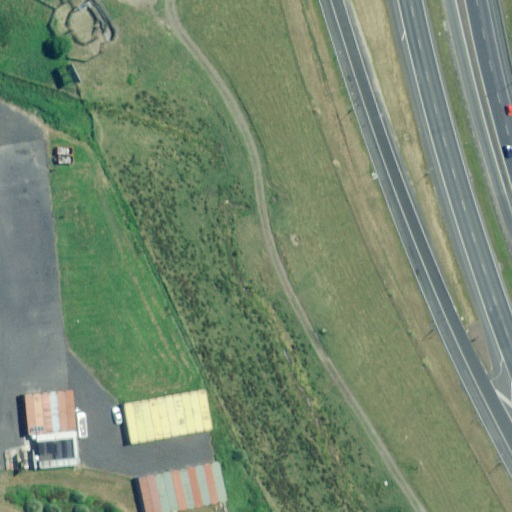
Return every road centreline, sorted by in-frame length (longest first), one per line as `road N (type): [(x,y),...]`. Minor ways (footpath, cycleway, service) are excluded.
road 1 (motorway): [(511,441),(477,378),(344,0)]
road 2 (motorway): [(511,344),(446,147),(409,0)]
road 3 (motorway): [(450,0),(511,231)]
road 4 (trunk): [(476,0),(511,144)]
